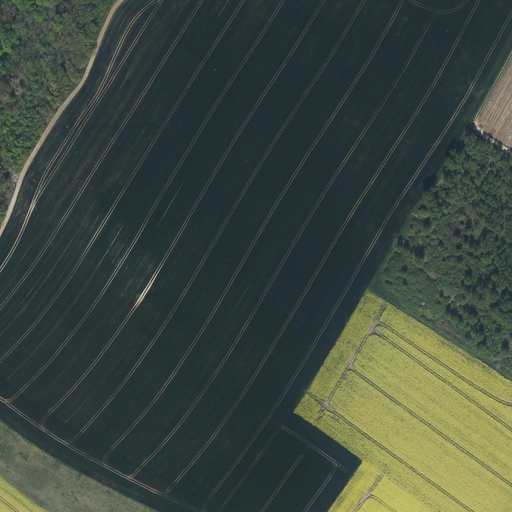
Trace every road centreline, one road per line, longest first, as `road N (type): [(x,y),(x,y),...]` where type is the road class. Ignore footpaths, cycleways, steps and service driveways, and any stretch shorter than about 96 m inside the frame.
road 1 (track): [(0,218),(86,74),(116,0)]
road 2 (track): [(511,53),(472,128),(511,153)]
